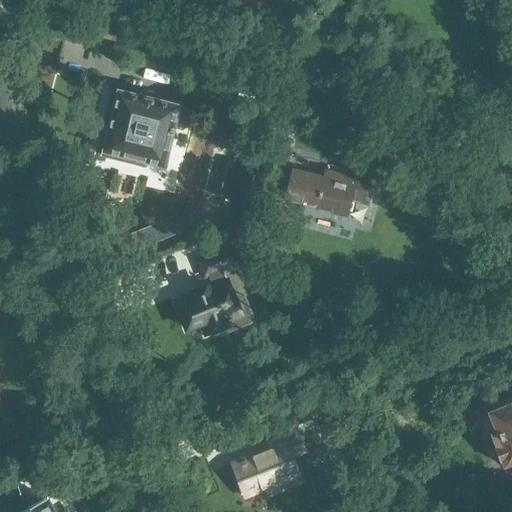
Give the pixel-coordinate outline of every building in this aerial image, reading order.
[(126,92),(119,90),(104,155),(144,165),(145,160),(165,165),(174,126),(181,128),(186,125),(189,113),(186,108),(179,106),(179,105),(172,103),(171,102),(169,101),(167,101),(165,101),(159,100),(158,105),(138,100),(139,95),(133,93),(129,92),(128,92),(126,92)] [(286,199),(341,213),(346,196),(364,200),(369,183),(326,172),(324,179),(293,170),(286,199)] [(270,209),(272,197),(251,192),(252,204),(270,209)] [(142,229),(149,246),(186,231),(179,214),(142,229)] [(229,229),(233,239),(246,233),(242,223),(229,229)] [(193,290),(195,294),(176,301),(187,328),(202,322),(207,333),(228,325),(226,320),(241,314),(228,280),(226,281),(222,269),(242,261),(236,246),(199,261),(205,276),(210,274),(214,286),(209,288),(207,285),(193,290)] [(421,371),(375,390),(396,442),(442,424),(421,371)] [(276,482),(299,474),(292,454),(305,449),(299,433),(296,434),(292,424),(310,417),(301,395),(273,406),(281,428),(283,428),(287,439),(266,447),(267,451),(233,464),(237,473),(235,473),(240,487),(241,486),(245,494),(264,487),(265,491),(278,486),(276,482)] [(511,402),(478,416),(486,436),(492,434),(505,466),(511,463),(511,402)] [(7,511),(57,511),(49,497),(32,506),(28,499),(29,498),(22,482),(0,491),(0,510),(6,508),(7,511)]
